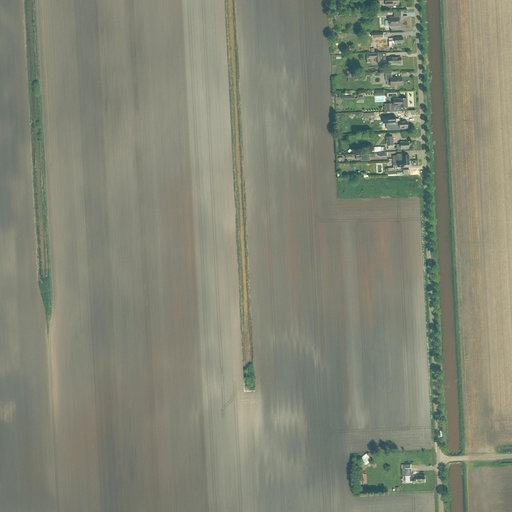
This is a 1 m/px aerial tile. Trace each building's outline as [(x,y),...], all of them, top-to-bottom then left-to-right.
[(389,26),(400,26),(399,18),(401,18),(401,12),(394,12),(394,17),(389,17),(389,26)] [(392,37),(392,40),(388,41),(389,47),(392,47),(392,43),(395,43),(403,43),(403,36),(394,37),(392,37)] [(381,62),(381,58),(381,53),(374,53),(374,54),(367,54),(367,59),(375,59),(375,63),(381,62)] [(392,78),(391,74),(386,74),(386,81),(388,81),(388,86),(402,85),(402,77),(392,78)] [(407,107),(407,99),(392,99),(392,104),(391,104),(384,104),(384,111),(391,111),(391,112),(400,111),(400,107),(407,107)] [(395,116),(383,117),(383,124),(388,123),(388,131),(400,130),(400,129),(407,128),(407,122),(399,122),(399,119),(395,119),(395,116)] [(368,456),(362,461),(366,465),(372,460),(368,456)] [(402,465),(402,476),(411,476),(411,479),(410,479),(410,481),(411,481),(411,483),(421,483),(421,482),(424,482),(424,476),(421,476),(421,475),(416,475),(415,475),(411,475),(411,465),(402,465)]
